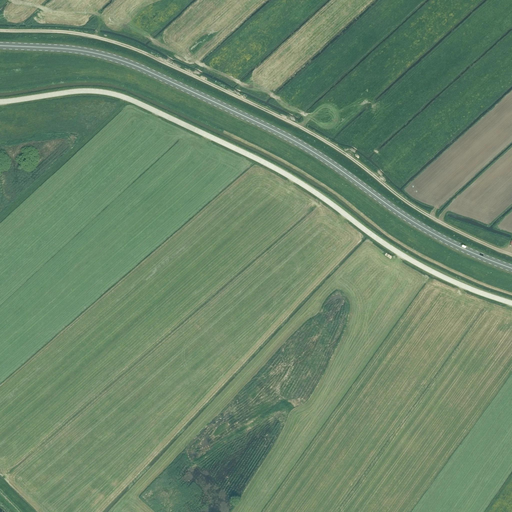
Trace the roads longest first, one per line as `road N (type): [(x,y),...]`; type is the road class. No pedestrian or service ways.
road 1 (track): [(511,254),(417,209),(299,126),(143,52),(79,33),(0,30)]
road 2 (primary): [(511,268),(432,233),(301,145),(143,69),(95,53),(0,45)]
road 3 (unclassified): [(511,303),(424,268),(269,165),(130,100),(76,91),(0,101)]
